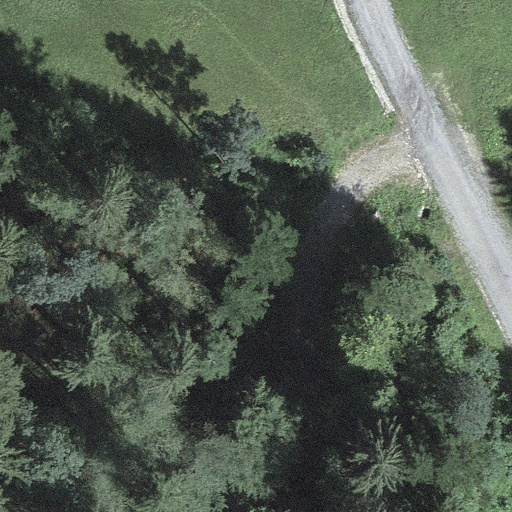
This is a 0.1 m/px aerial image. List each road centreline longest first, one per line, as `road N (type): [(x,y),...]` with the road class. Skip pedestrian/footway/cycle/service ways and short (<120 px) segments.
road 1 (track): [(422,130),(353,184),(324,225),(305,279),(287,425),(264,469),(218,511)]
road 2 (residential): [(511,315),(360,0)]
